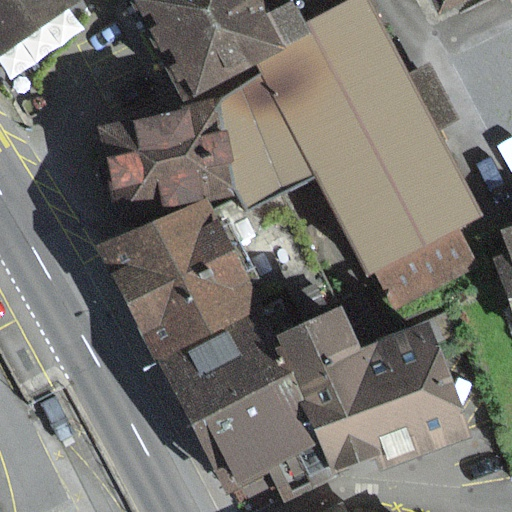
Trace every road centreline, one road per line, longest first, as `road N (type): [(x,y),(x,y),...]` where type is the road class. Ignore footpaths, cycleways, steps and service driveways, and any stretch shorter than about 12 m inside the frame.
road 1 (primary): [(0,196),(176,511)]
road 2 (residential): [(511,488),(472,502),(346,486),(274,511)]
